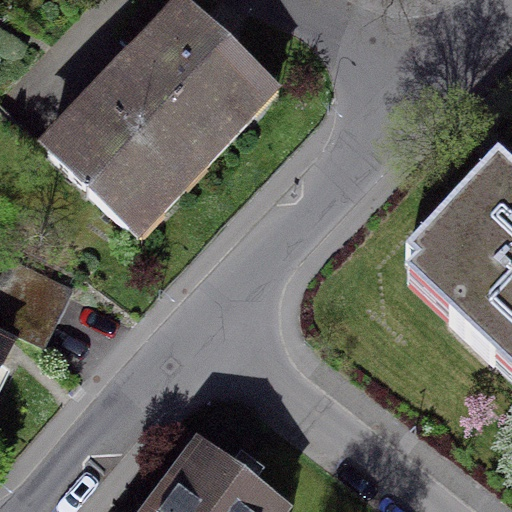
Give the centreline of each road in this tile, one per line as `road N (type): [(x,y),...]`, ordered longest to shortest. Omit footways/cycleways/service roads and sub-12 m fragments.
road 1 (residential): [(434,79),(206,329)]
road 2 (residential): [(433,511),(206,329)]
road 3 (residential): [(206,329),(37,511)]
road 4 (residential): [(434,79),(273,0)]
